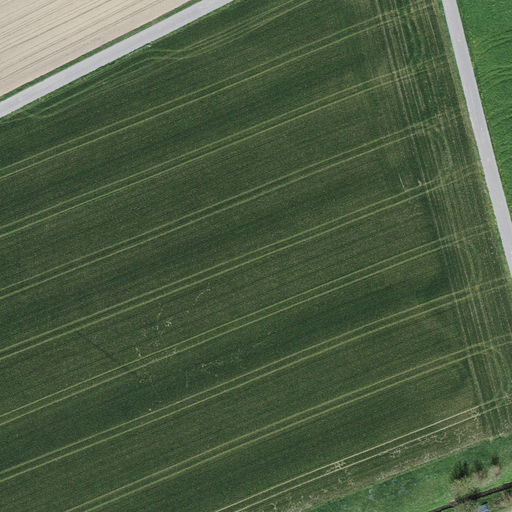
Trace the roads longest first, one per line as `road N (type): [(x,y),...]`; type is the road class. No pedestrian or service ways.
road 1 (residential): [(448,0),(511,250)]
road 2 (residential): [(0,110),(214,0)]
